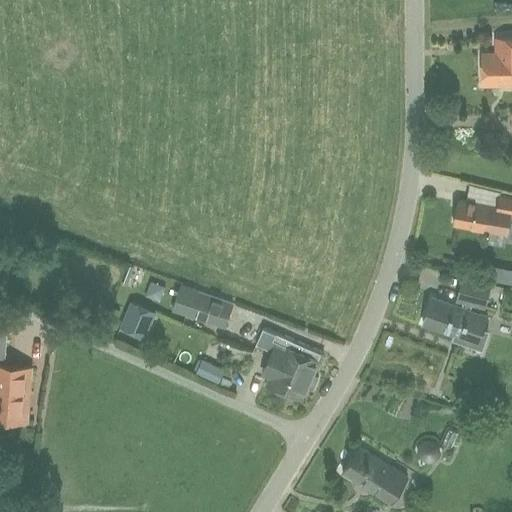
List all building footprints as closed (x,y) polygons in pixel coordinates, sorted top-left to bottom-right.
[(482,85),(511,84),(511,36),(497,37),(497,52),(481,52),(482,85)] [(458,198),(454,223),(507,232),(510,215),(511,215),(511,194),(498,193),(496,210),(488,208),(489,203),(458,198)] [(511,268),(491,264),(489,278),(511,283),(511,268)] [(492,280),(462,273),(455,300),(485,307),(492,280)] [(185,313),(224,328),(233,302),(193,288),(193,287),(182,283),(174,306),(186,310),(185,313)] [(422,323),(453,333),(451,339),(467,345),(469,340),(477,343),(487,314),(463,307),(432,296),(422,323)] [(151,314),(128,306),(119,329),(141,339),(151,314)] [(274,341),(276,338),(274,337),(275,333),(262,327),(258,337),(271,343),(264,358),(275,363),(266,384),(284,391),(301,354),(274,341)] [(285,342),(276,338),(274,341),(301,354),(284,391),(302,400),(307,387),(312,389),(318,376),(313,374),(323,351),(303,342),(300,350),(284,343),(285,342)] [(201,360),(195,373),(218,383),(224,370),(201,360)] [(27,421),(32,367),(0,364),(0,424),(6,424),(6,419),(27,421)] [(437,458),(456,453),(452,440),(434,445),(437,458)] [(342,471),(377,493),(392,502),(408,476),(394,467),(359,445),(342,471)]
